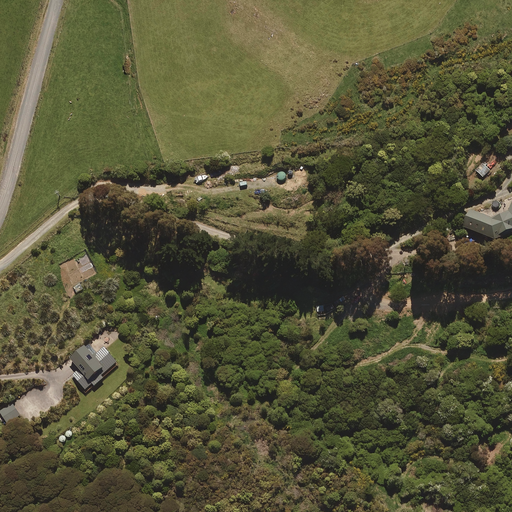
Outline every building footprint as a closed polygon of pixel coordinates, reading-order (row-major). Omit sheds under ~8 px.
[(490,170),(483,163),(475,170),(483,177),(490,170)] [(278,173),(277,175),(277,177),(279,179),(281,180),(283,179),(285,178),(286,176),(285,173),(284,172),(282,171),(280,171),(278,173)] [(491,217),(470,209),(463,226),(494,239),(511,231),(511,200),(508,210),(491,217)] [(84,344),(69,357),(79,368),(72,375),(85,389),(91,383),(93,386),(103,378),(101,375),(117,362),(103,346),(93,354),(84,344)] [(0,413),(6,424),(20,415),(12,403),(0,410),(0,413)]
